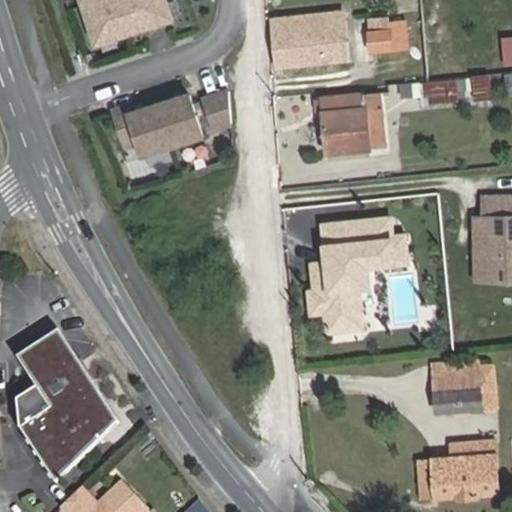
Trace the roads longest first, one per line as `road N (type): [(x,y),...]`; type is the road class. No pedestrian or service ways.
road 1 (residential): [(253,0),(285,360),(282,471),(271,511)]
road 2 (tertiary): [(267,511),(201,435),(68,227),(43,173)]
road 3 (residential): [(20,115),(212,48),(229,0)]
